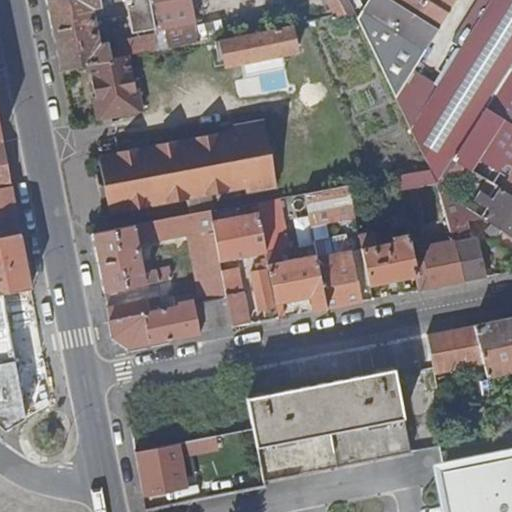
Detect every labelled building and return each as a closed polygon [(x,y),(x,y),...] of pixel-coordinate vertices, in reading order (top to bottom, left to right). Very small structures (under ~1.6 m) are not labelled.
[(154,30),(148,0),(45,0),(46,0),(59,70),(87,64),(110,60),(108,51),(106,42),(98,44),(93,18),(127,11),(132,35),(154,30)] [(194,22),(189,0),(148,0),(154,30),(194,22)] [(324,0),(334,17),(352,13),(345,0),(324,0)] [(412,71),(456,0),(367,0),(355,19),(395,99),(412,71)] [(430,170),(436,182),(451,159),(509,69),(511,63),(511,0),(493,0),(476,28),(468,40),(440,83),(437,88),(410,130),(430,170)] [(468,40),(476,28),(467,23),(460,34),(468,40)] [(199,43),(195,25),(164,30),(165,35),(118,43),(119,48),(121,58),(128,57),(199,43)] [(296,53),(291,25),(266,30),(218,39),(224,66),(239,63),(280,55),(296,53)] [(440,83),(468,40),(460,34),(432,77),(440,83)] [(121,58),(119,48),(108,51),(110,60),(121,58)] [(286,86),(280,55),(239,63),(245,94),(286,86)] [(141,111),(137,89),(135,89),(128,57),(121,58),(110,60),(87,64),(94,97),(92,97),(96,119),(141,111)] [(511,70),(509,69),(451,159),(463,168),(498,190),(499,189),(511,197),(511,70)] [(233,129),(98,155),(102,173),(96,174),(100,196),(105,195),(109,213),(244,188),(245,193),(275,187),(266,136),(276,134),(273,121),(264,123),(263,120),(233,125),(233,129)] [(0,238),(21,236),(2,139),(0,138),(0,238)] [(445,198),(463,168),(451,159),(436,182),(439,194),(445,198)] [(430,170),(395,177),(397,190),(436,182),(430,170)] [(354,219),(346,186),(302,194),(309,227),(354,219)] [(511,238),(511,197),(499,189),(498,190),(492,200),(479,191),(473,201),(486,209),(480,219),(501,232),(511,238)] [(445,198),(439,194),(445,218),(447,225),(452,243),(462,282),(487,277),(476,238),(469,240),(464,221),(478,218),(445,198)] [(231,324),(220,270),(218,261),(210,221),(209,212),(92,234),(99,274),(103,292),(170,280),(168,268),(142,273),(136,241),(141,243),(187,234),(201,298),(175,303),(176,307),(150,312),(147,299),(106,307),(112,336),(128,348),(194,335),(194,332),(231,324)] [(264,252),(255,213),(210,221),(218,261),(264,252)] [(405,227),(404,220),(391,222),(392,229),(405,227)] [(501,232),(489,225),(482,232),(495,241),(501,232)] [(415,276),(407,235),(391,237),(392,242),(375,245),(372,234),(357,236),(360,250),(368,285),(415,276)] [(32,287),(21,236),(0,238),(0,293),(3,293),(32,287)] [(462,282),(452,243),(423,249),(426,259),(421,260),(425,274),(430,273),(431,278),(433,288),(462,282)] [(326,309),(315,259),(314,254),(281,260),(279,249),(264,252),(275,303),(309,297),(312,312),(326,309)] [(360,250),(350,252),(357,287),(368,285),(360,250)] [(315,259),(326,309),(360,302),(357,287),(350,252),(315,259)] [(240,292),(238,272),(231,273),(230,268),(220,270),(231,324),(232,327),(248,324),(242,292),(240,292)] [(265,269),(250,272),(258,311),(273,308),(265,269)] [(433,288),(431,278),(430,273),(425,274),(415,276),(419,291),(433,288)] [(3,293),(0,293),(0,428),(4,432),(29,426),(17,361),(3,293)] [(511,372),(511,319),(474,326),(484,366),(485,371),(486,378),(511,372)] [(484,366),(474,326),(427,335),(434,374),(472,367),(484,366)] [(409,455),(393,371),(386,372),(403,456),(409,455)] [(491,396),(486,378),(485,371),(475,373),(476,380),(469,381),(474,400),(491,396)] [(403,456),(386,372),(340,381),(357,464),(403,456)] [(450,393),(447,377),(435,379),(438,396),(450,393)] [(357,464),(340,381),(294,389),(310,473),(357,464)] [(310,473),(294,389),(247,398),(253,430),(263,483),(265,482),(310,473)] [(216,449),(213,438),(176,445),(135,453),(139,473),(143,494),(184,486),(181,471),(187,471),(185,459),(179,460),(178,454),(184,452),(185,455),(216,449)] [(511,511),(511,459),(446,473),(453,511),(511,511)]
